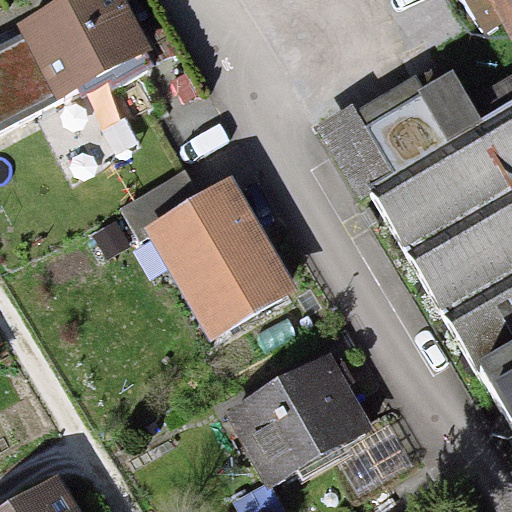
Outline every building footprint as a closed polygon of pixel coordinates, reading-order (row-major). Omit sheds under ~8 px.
[(114,0),(102,0),(0,53),(0,71),(11,92),(44,75),(64,114),(150,69),(114,0)] [(511,0),(476,0),(511,57),(511,0)] [(446,73),(326,144),(506,444),(511,440),(511,121),(485,138),(446,73)] [(227,195),(158,234),(216,338),(286,299),(227,195)] [(317,376),(223,424),(264,504),(358,455),(317,376)] [(72,511),(58,489),(18,511),(72,511)]
